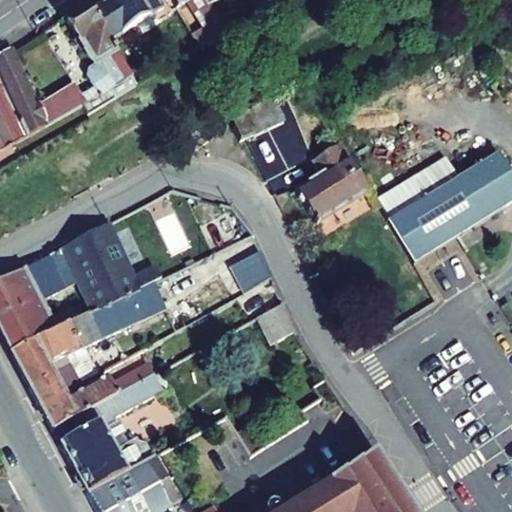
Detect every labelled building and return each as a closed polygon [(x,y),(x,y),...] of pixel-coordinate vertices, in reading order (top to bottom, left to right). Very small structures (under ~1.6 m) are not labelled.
[(98,0),(92,0),(84,6),(88,12),(101,4),(98,0)] [(158,0),(98,0),(101,4),(88,12),(108,43),(158,12),(164,8),(158,0)] [(207,28),(191,37),(199,50),(223,35),(206,8),(200,0),(169,0),(176,11),(188,3),(197,20),(202,20),(207,28)] [(88,12),(84,6),(63,19),(77,40),(74,42),(81,52),(83,50),(93,66),(87,70),(85,76),(92,87),(80,95),(87,105),(81,108),(87,116),(136,86),(115,54),(108,43),(88,12)] [(115,54),(165,22),(158,12),(108,43),(115,54)] [(180,19),(169,25),(177,38),(188,32),(180,19)] [(0,83),(25,139),(45,128),(41,119),(10,53),(0,58),(0,83)] [(0,153),(20,143),(25,139),(0,83),(0,153)] [(45,128),(81,108),(87,105),(80,95),(41,119),(45,128)] [(286,95),(272,102),(279,118),(293,112),(286,95)] [(246,121),(253,137),(282,123),(279,118),(272,102),(243,116),(246,121)] [(246,121),(231,128),(239,144),(253,137),(246,121)] [(216,138),(208,126),(186,141),(194,153),(216,138)] [(0,159),(22,148),(20,143),(0,153),(0,159)] [(367,194),(339,147),(313,162),(321,176),(295,192),(315,225),(367,194)] [(413,266),(511,204),(511,179),(497,155),(458,180),(445,159),(414,178),(427,199),(387,224),(413,266)] [(82,282),(84,282),(98,313),(147,289),(116,223),(66,248),(82,282)] [(0,321),(2,325),(16,353),(64,330),(49,300),(82,282),(66,248),(0,283),(0,321)] [(266,251),(238,265),(251,292),(279,278),(266,251)] [(106,373),(92,347),(173,307),(162,282),(147,289),(98,313),(64,330),(16,353),(45,405),(76,389),(106,373)] [(289,304),(264,317),(277,344),(303,331),(289,304)] [(194,324),(183,305),(172,311),(182,330),(194,324)] [(59,430),(161,374),(154,362),(116,382),(113,376),(79,394),(76,389),(45,405),(59,430)] [(177,386),(168,370),(161,374),(170,390),(177,386)] [(152,462),(156,459),(154,456),(156,451),(152,443),(146,442),(144,438),(136,443),(131,433),(133,432),(126,419),(124,420),(122,417),(170,390),(161,374),(59,430),(93,493),(133,471),(133,472),(152,462)] [(341,391),(332,379),(319,388),(328,400),(341,391)] [(341,391),(328,400),(335,410),(348,402),(341,391)] [(244,434),(258,455),(267,449),(253,429),(244,434)] [(420,511),(382,454),(286,511),(420,511)] [(103,511),(116,511),(165,486),(152,462),(133,472),(133,471),(93,493),(103,511)] [(116,511),(172,511),(173,511),(178,509),(165,486),(116,511)]
